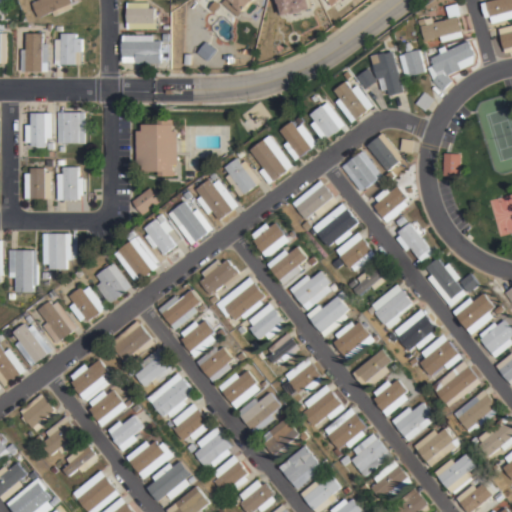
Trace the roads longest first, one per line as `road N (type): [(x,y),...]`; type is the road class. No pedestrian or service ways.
road 1 (residential): [(0,408),(382,116),(433,129)]
road 2 (residential): [(0,89),(250,85),(309,66),(399,0)]
road 3 (residential): [(447,511),(230,232)]
road 4 (residential): [(511,404),(322,162)]
road 5 (residential): [(511,67),(454,97),(433,129),(426,190),(468,257),(511,272)]
road 6 (residential): [(300,511),(138,303)]
road 7 (residential): [(109,0),(110,221)]
road 8 (residential): [(156,511),(48,372)]
road 9 (residential): [(9,89),(9,222)]
